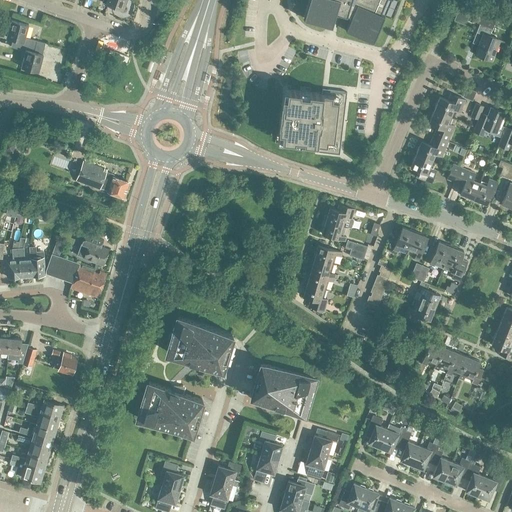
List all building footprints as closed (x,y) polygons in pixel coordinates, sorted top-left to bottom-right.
[(126,4),(127,0),(103,0),(102,3),(122,10),(124,3),(126,4)] [(309,0),(303,22),(332,31),(336,17),(338,18),(351,22),(346,30),(374,45),(383,20),(380,19),(387,0),(391,2),(391,0),(309,0)] [(491,27),(496,14),(482,9),(477,22),(491,27)] [(20,43),(35,47),(36,41),(25,38),(28,24),(11,20),(6,37),(20,41),(20,43)] [(491,60),(499,39),(485,33),(475,54),(491,60)] [(36,41),(35,47),(20,43),(18,49),(25,51),(21,67),(38,71),(45,43),(36,41)] [(250,61),(254,48),(249,46),(245,59),(250,61)] [(463,98),(474,100),(476,89),(465,87),(463,98)] [(281,104),(278,125),(279,125),(279,131),(283,132),(282,140),(294,141),(294,138),(304,139),(304,142),(316,144),(315,152),(339,154),(346,95),(322,92),(321,94),(309,93),(309,95),(299,94),(300,91),(288,90),(287,98),(282,97),(281,104)] [(434,110),(451,116),(454,109),(460,112),(465,100),(450,93),(448,100),(440,96),(434,110)] [(478,119),(483,106),(475,103),(470,116),(478,119)] [(497,132),(505,113),(491,107),(488,115),(481,112),(473,131),(482,135),(485,128),(497,132)] [(448,123),(451,116),(434,110),(429,122),(436,125),(432,135),(447,141),(453,125),(448,123)] [(511,129),(505,127),(498,145),(507,148),(510,142),(511,142),(511,129)] [(440,156),(447,141),(432,135),(428,144),(421,141),(416,154),(432,160),(435,154),(440,156)] [(6,140),(4,149),(12,152),(15,143),(6,140)] [(3,149),(0,158),(0,159),(9,163),(13,152),(12,152),(4,149),(3,149)] [(429,167),(432,160),(416,154),(410,167),(419,170),(416,176),(431,183),(436,170),(429,167)] [(506,177),(511,164),(501,160),(499,166),(503,167),(500,174),(506,177)] [(106,172),(107,170),(83,161),(76,179),(100,188),(106,172)] [(454,182),(460,167),(453,164),(447,179),(454,182)] [(473,199),(480,182),(472,179),(475,172),(460,167),(454,182),(463,185),(460,193),(473,199)] [(129,183),(127,181),(113,176),(113,174),(106,172),(100,188),(108,191),(108,192),(124,197),(129,183)] [(480,182),(473,199),(486,204),(493,187),(480,182)] [(511,209),(511,182),(510,182),(502,203),(509,206),(508,208),(511,209)] [(11,201),(7,214),(15,217),(19,203),(11,201)] [(325,220),(343,226),(351,228),(354,219),(352,218),(355,209),(341,205),(339,210),(329,207),(329,208),(327,214),(326,214),(325,220)] [(38,208),(34,217),(47,222),(50,213),(38,208)] [(340,235),(343,226),(325,220),(323,226),(324,226),(322,233),(345,240),(346,237),(340,235)] [(377,236),(380,224),(375,222),(371,234),(377,236)] [(408,248),(415,231),(410,229),(409,229),(403,227),(393,250),(397,251),(400,245),(408,248)] [(415,231),(408,248),(417,252),(415,258),(418,260),(428,237),(427,236),(427,237),(421,234),(421,233),(415,231)] [(103,265),(108,250),(102,247),(104,239),(86,233),(82,243),(89,246),(84,258),(103,265)] [(351,248),(364,253),(366,246),(347,240),(345,247),(351,248)] [(445,263),(452,245),(446,243),(445,244),(439,241),(429,265),(433,266),(436,259),(445,263)] [(313,257),(332,263),(334,254),(341,256),(342,252),(318,245),(316,252),(315,251),(313,257)] [(452,245),(445,263),(452,266),(450,272),(453,273),(451,278),(459,281),(467,261),(461,259),(464,251),(463,251),(457,248),(458,248),(452,245)] [(30,259),(32,275),(45,274),(43,253),(37,253),(37,247),(29,248),(30,259)] [(32,275),(30,259),(25,259),(24,248),(18,249),(20,276),(32,275)] [(242,259),(246,254),(237,248),(233,254),(242,259)] [(363,259),(364,253),(351,248),(349,255),(363,259)] [(7,277),(20,276),(18,249),(12,249),(13,260),(6,261),(7,277)] [(73,280),(78,268),(79,263),(52,253),(46,271),(73,280)] [(329,272),(332,263),(313,257),(312,263),(313,264),(311,270),(334,277),(335,274),(329,272)] [(417,279),(422,266),(416,263),(410,276),(417,279)] [(73,280),(73,282),(71,288),(98,297),(105,276),(94,273),(96,269),(83,265),(81,269),(78,268),(73,280)] [(380,273),(389,277),(392,269),(381,265),(379,271),(381,271),(380,273)] [(422,266),(417,279),(423,281),(428,268),(422,266)] [(333,281),(334,277),(311,270),(309,277),(308,277),(306,283),(324,288),(327,279),(333,281)] [(386,285),(389,277),(380,273),(379,275),(377,274),(375,280),(386,285)] [(384,290),(386,285),(375,280),(373,286),(384,290)] [(321,297),(324,288),(306,283),(304,289),(305,289),(303,295),(303,296),(310,298),(307,306),(324,311),(328,299),(321,297)] [(381,298),(384,290),(373,286),(371,291),(372,292),(372,294),(381,298)] [(418,301),(436,307),(438,302),(437,301),(440,295),(417,286),(416,289),(422,292),(418,301)] [(378,305),(381,298),(372,294),(371,296),(369,295),(367,301),(378,305)] [(434,313),(436,307),(418,301),(415,310),(408,307),(404,317),(419,323),(422,316),(430,320),(430,319),(433,313),(434,313)] [(501,319),(511,323),(511,308),(506,307),(501,319)] [(221,368),(231,333),(178,317),(168,352),(191,359),(189,363),(198,368),(200,362),(221,368)] [(511,323),(501,319),(496,331),(511,337),(511,323)] [(511,337),(496,331),(491,344),(500,347),(498,353),(511,359),(511,357),(511,345),(510,345),(511,340),(511,337)] [(0,337),(0,356),(2,357),(2,352),(8,352),(9,339),(0,337)] [(28,344),(21,344),(21,340),(9,339),(8,352),(7,360),(18,361),(18,363),(23,364),(23,363),(28,346),(28,344)] [(434,368),(443,346),(430,341),(422,363),(426,364),(428,360),(436,363),(434,368)] [(32,366),(36,352),(27,349),(28,346),(23,363),(32,366)] [(447,373),(455,351),(443,346),(434,368),(438,369),(440,364),(448,368),(446,372),(447,373)] [(72,374),(77,358),(71,356),(71,354),(53,349),(51,354),(63,357),(62,361),(57,359),(55,366),(59,367),(59,370),(72,374)] [(459,378),(468,356),(455,351),(447,373),(451,374),(453,369),(461,373),(459,377),(459,378)] [(468,356),(459,378),(463,379),(465,374),(473,377),(471,382),(477,384),(482,370),(477,368),(480,361),(468,356)] [(304,414),(314,379),(261,363),(251,398),(272,404),(270,410),(280,412),(281,407),(304,414)] [(425,390),(428,385),(421,381),(418,386),(425,390)] [(172,390),(149,383),(138,418),(192,434),(202,399),(181,393),(183,386),(173,385),(172,390)] [(436,397),(439,392),(432,388),(429,393),(436,397)] [(448,404),(451,399),(444,395),(441,400),(448,404)] [(26,407),(59,417),(63,405),(44,399),(42,407),(27,402),(27,404),(15,400),(14,403),(26,407)] [(459,411),(462,406),(455,402),(452,406),(459,411)] [(55,430),(59,417),(26,407),(25,412),(39,416),(37,424),(55,430)] [(380,447),(387,428),(380,426),(383,419),(373,415),(365,435),(370,437),(368,443),(380,447)] [(51,443),(55,430),(37,424),(35,430),(29,428),(29,429),(22,427),(21,427),(20,427),(19,432),(33,436),(33,437),(51,443)] [(391,452),(394,445),(399,447),(405,431),(406,429),(397,425),(394,431),(387,428),(380,447),(391,452)] [(310,449),(327,454),(331,440),(336,441),(339,434),(327,430),(325,437),(314,434),(310,449)] [(261,454),(278,459),(282,445),(272,442),(274,435),(262,431),(260,439),(265,440),(261,454)] [(412,464),(419,445),(407,441),(411,433),(405,431),(399,447),(404,449),(400,460),(412,464)] [(342,432),(340,439),(346,441),(348,434),(342,432)] [(51,443),(33,437),(33,438),(18,434),(17,439),(31,444),(29,451),(47,457),(51,443)] [(423,469),(427,461),(432,463),(437,449),(439,446),(429,442),(426,448),(419,445),(412,464),(423,469)] [(320,477),(327,454),(310,449),(306,463),(309,464),(307,473),(320,477)] [(444,480),(452,461),(440,457),(442,451),(437,449),(432,463),(437,465),(433,476),(444,480)] [(44,469),(47,457),(29,451),(26,458),(12,454),(11,459),(44,469)] [(274,473),(278,459),(261,454),(253,479),(263,482),(266,471),(274,473)] [(465,477),(470,463),(471,461),(462,458),(459,464),(452,461),(444,480),(456,485),(460,475),(465,477)] [(40,482),(44,469),(11,459),(9,464),(17,466),(15,474),(40,482)] [(165,461),(159,483),(179,489),(183,475),(175,472),(177,465),(165,461)] [(477,495),(485,476),(477,473),(480,467),(470,463),(465,477),(470,480),(466,491),(477,495)] [(231,485),(239,487),(241,482),(233,479),(235,470),(218,465),(214,480),(231,485)] [(325,479),(333,482),(336,474),(328,471),(325,479)] [(485,476),(477,495),(489,500),(494,487),(499,489),(504,476),(495,473),(492,479),(485,476)] [(297,483),(288,480),(284,495),(301,500),(309,502),(314,484),(298,479),(297,483)] [(224,508),(231,485),(214,480),(210,494),(213,495),(210,504),(224,508)] [(22,481),(21,487),(29,489),(31,483),(22,481)] [(359,506),(366,488),(354,483),(350,492),(344,490),(338,504),(348,508),(350,503),(359,506)] [(175,503),(179,489),(162,484),(155,508),(169,511),(172,502),(175,503)] [(370,511),(377,511),(381,501),(376,499),(379,493),(366,488),(359,506),(371,511),(370,511)] [(297,511),(301,500),(284,495),(280,509),(283,510),(282,511),(297,511)] [(397,511),(402,502),(389,497),(387,503),(381,501),(377,511),(397,511)] [(402,502),(397,511),(412,511),(414,507),(402,502)]
